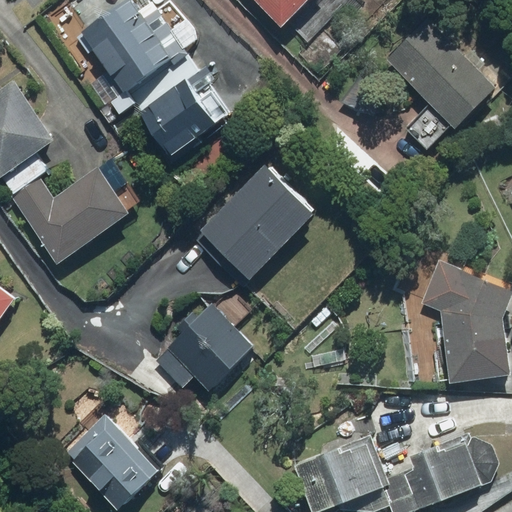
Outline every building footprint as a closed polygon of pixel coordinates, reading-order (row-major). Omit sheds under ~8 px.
[(359,0),(243,0),(278,33),(287,23),(313,48),(359,0)] [(105,110),(111,106),(117,118),(135,108),(125,90),(165,68),(131,7),(67,42),(105,110)] [(383,66),(425,108),(401,132),(423,154),(447,130),(449,132),(493,89),(427,23),(383,66)] [(31,158),(50,145),(11,84),(0,91),(0,179),(3,178),(13,194),(36,180),(42,176),(31,158)] [(216,131),(186,85),(135,119),(165,164),(216,131)] [(51,272),(126,225),(108,197),(126,186),(111,162),(50,201),(36,180),(13,194),(5,199),(51,272)] [(314,218),(260,167),(191,238),(245,290),(314,218)] [(500,322),(511,292),(440,267),(423,315),(437,320),(445,389),(507,382),(500,322)] [(0,320),(12,307),(0,296),(0,320)] [(153,361),(182,390),(192,381),(206,395),(253,349),(209,305),(153,361)] [(92,481),(86,486),(110,511),(114,511),(161,469),(113,418),(71,459),(92,481)] [(458,446),(378,480),(391,511),(425,511),(479,490),(481,489),(483,488),(485,487),(487,485),(488,484),(490,482),(491,480),(492,478),(492,476),(493,474),(493,472),(494,469),(494,467),(494,465),(493,463),(493,461),(492,459),(491,456),(490,455),(488,453),(487,451),(485,450),(484,448),(482,447),(480,446),(478,445),(476,444),(474,444),(471,443),(469,443),(467,443),(465,444),(463,444),(460,445),(458,446)] [(339,459),(336,451),(290,469),(306,511),(329,511),(380,492),(363,450),(339,459)]
